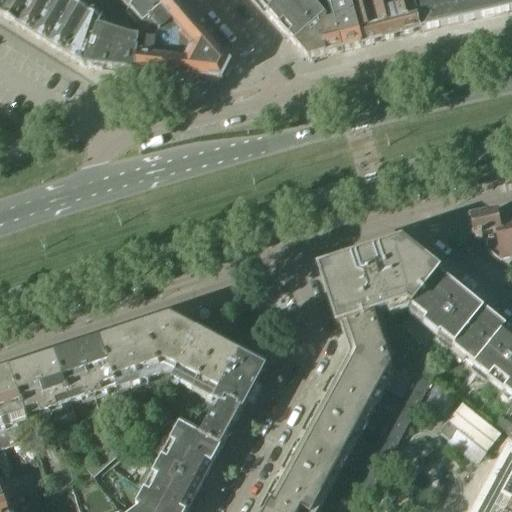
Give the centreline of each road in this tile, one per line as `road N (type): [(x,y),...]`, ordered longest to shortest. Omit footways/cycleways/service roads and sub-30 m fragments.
road 1 (secondary): [(0,302),(374,179),(511,145)]
road 2 (secondary): [(511,85),(85,188)]
road 3 (residential): [(0,346),(292,249)]
road 4 (residential): [(232,511),(317,352),(292,249)]
road 5 (residential): [(511,44),(287,96)]
road 6 (residential): [(287,96),(102,145)]
road 7 (residential): [(402,216),(511,305)]
road 8 (residential): [(102,145),(97,131),(0,71)]
road 9 (residential): [(214,0),(287,96)]
